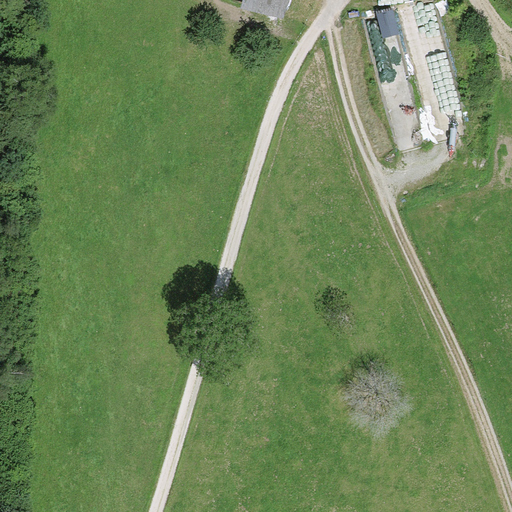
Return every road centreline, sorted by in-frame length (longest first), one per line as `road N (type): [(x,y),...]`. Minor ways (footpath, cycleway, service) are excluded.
road 1 (track): [(154,511),(272,92),(330,0)]
road 2 (track): [(323,17),(347,121),(511,507)]
